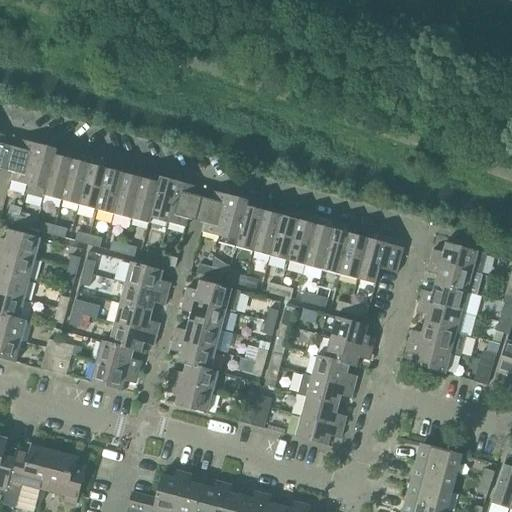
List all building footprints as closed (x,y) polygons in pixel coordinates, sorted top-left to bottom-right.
[(0,168),(6,170),(12,146),(4,144),(6,136),(0,133),(0,168)] [(11,180),(29,185),(40,145),(22,140),(19,148),(12,146),(6,170),(13,172),(11,180)] [(45,198),(45,196),(44,195),(46,189),(47,190),(56,155),(57,155),(58,149),(40,145),(29,185),(27,193),(45,198)] [(45,196),(63,200),(73,160),(57,155),(56,155),(47,190),(46,189),(44,195),(45,196)] [(63,200),(80,205),(91,164),(73,160),(63,200)] [(80,205),(97,209),(108,169),(91,164),(80,205)] [(97,209),(115,214),(125,174),(108,169),(97,209)] [(115,214),(132,219),(143,178),(125,174),(115,214)] [(152,218),(168,222),(179,182),(161,177),(159,183),(160,183),(151,218),(152,218)] [(150,224),(152,218),(151,218),(160,183),(159,183),(143,178),(132,219),(150,224)] [(189,219),(197,221),(203,197),(195,195),(197,187),(179,182),(168,222),(187,227),(189,219)] [(202,231),(221,236),(231,196),(213,191),(211,199),(203,197),(197,221),(204,223),(202,231)] [(219,242),(236,247),(247,206),(248,206),(250,200),(231,196),(221,236),(219,242)] [(236,247),(254,251),(265,211),(248,206),(247,206),(236,247)] [(254,251),(271,256),(282,215),(265,211),(254,251)] [(6,223),(18,226),(21,216),(9,213),(6,223)] [(271,256),(289,260),(299,220),(282,215),(271,256)] [(21,216),(18,226),(31,229),(33,220),(21,216)] [(289,260),(306,265),(317,225),(299,220),(289,260)] [(41,232),(53,235),(56,226),(44,222),(41,232)] [(306,265),(323,270),(334,229),(317,225),(306,265)] [(56,226),(53,235),(66,238),(68,229),(56,226)] [(0,237),(0,249),(36,259),(42,238),(9,229),(6,239),(0,237)] [(323,270),(341,274),(352,234),(334,229),(323,270)] [(76,241),(88,244),(91,235),(78,232),(76,241)] [(341,274),(358,279),(369,239),(352,234),(341,274)] [(91,235),(88,244),(100,247),(103,238),(91,235)] [(369,239),(358,279),(376,284),(381,268),(398,273),(405,248),(369,239)] [(111,250),(123,253),(125,244),(113,241),(111,250)] [(433,249),(430,261),(481,274),(487,253),(446,242),(444,252),(433,249)] [(125,244),(123,253),(135,257),(137,247),(125,244)] [(0,261),(0,262),(0,263),(0,271),(31,279),(36,259),(0,249),(0,261)] [(145,259),(157,263),(160,253),(148,250),(145,259)] [(178,258),(160,253),(157,263),(176,268),(178,258)] [(72,255),(69,268),(78,270),(81,258),(72,255)] [(87,259),(84,272),(93,274),(97,262),(87,259)] [(438,275),(435,284),(468,292),(478,295),(483,275),(481,274),(430,261),(427,272),(438,275)] [(131,262),(126,283),(169,294),(172,283),(162,280),(164,271),(131,262)] [(197,273),(210,276),(212,267),(200,264),(197,273)] [(212,267),(210,276),(222,280),(224,270),(212,267)] [(78,270),(69,268),(65,280),(75,282),(78,270)] [(0,292),(25,299),(31,279),(0,271),(0,292)] [(93,274),(84,272),(81,284),(90,286),(93,274)] [(232,282),(244,286),(247,276),(235,273),(232,282)] [(247,276),(244,286),(257,289),(259,280),(247,276)] [(187,287),(184,299),(227,310),(235,312),(241,291),(200,280),(197,290),(187,287)] [(267,292),(279,295),(282,286),(269,282),(267,292)] [(126,283),(120,303),(153,312),(156,303),(166,306),(169,294),(126,283)] [(423,290),(420,301),(463,312),(468,292),(435,284),(433,292),(423,290)] [(282,286),(279,295),(292,298),(294,289),(282,286)] [(0,314),(20,319),(20,318),(25,299),(0,292),(0,314)] [(302,301),(314,304),(317,295),(304,292),(302,301)] [(317,295),(314,304),(326,308),(329,298),(317,295)] [(61,296),(58,308),(67,310),(71,298),(61,296)] [(192,313),(189,321),(222,330),(227,310),(184,299),(181,310),(192,313)] [(76,300),(73,312),(82,314),(86,302),(76,300)] [(337,310),(349,314),(351,304),(339,301),(337,310)] [(427,315),(425,324),(457,333),(463,312),(420,301),(417,312),(427,315)] [(120,303),(115,323),(158,335),(161,323),(151,321),(153,312),(120,303)] [(287,303),(282,325),(291,327),(297,306),(287,303)] [(351,304),(349,314),(361,317),(364,308),(351,304)] [(67,310),(58,308),(55,320),(64,323),(67,310)] [(270,308),(267,321),(276,323),(279,311),(270,308)] [(82,314),(73,312),(70,324),(79,327),(82,314)] [(511,316),(502,313),(499,322),(511,325),(511,316)] [(0,335),(22,342),(28,321),(20,318),(20,319),(0,314),(0,335)] [(369,325),(329,314),(323,336),(331,338),(374,349),(377,338),(367,335),(369,325)] [(177,327),(174,339),(217,350),(222,330),(189,321),(187,330),(177,327)] [(276,323),(267,321),(263,333),(273,335),(276,323)] [(511,327),(511,325),(499,322),(497,330),(510,334),(511,327)] [(115,323),(110,342),(110,343),(135,350),(134,351),(142,353),(145,343),(155,346),(158,335),(115,323)] [(412,330),(409,341),(452,353),(462,355),(467,335),(457,333),(425,324),(422,333),(412,330)] [(291,327),(282,325),(279,337),(288,339),(291,327)] [(22,342),(0,335),(0,358),(17,363),(22,342)] [(331,338),(326,357),(325,358),(351,364),(350,365),(358,367),(361,358),(371,360),(374,349),(331,338)] [(49,339),(47,348),(59,351),(62,342),(49,339)] [(178,362),(186,365),(186,364),(211,370),(211,369),(217,350),(174,339),(171,350),(181,353),(178,362)] [(102,340),(97,361),(140,373),(143,361),(132,359),(134,351),(135,350),(110,343),(110,342),(102,340)] [(504,385),(511,387),(511,340),(508,340),(498,372),(507,375),(504,385)] [(261,341),(256,361),(265,363),(271,343),(261,341)] [(452,353),(409,341),(406,352),(416,355),(414,365),(446,374),(452,353)] [(62,342),(59,351),(72,354),(75,346),(62,342)] [(41,369),(54,372),(59,351),(47,348),(41,369)] [(484,350),(481,359),(494,363),(497,354),(484,350)] [(59,351),(54,372),(67,376),(72,354),(59,351)] [(274,353),(271,365),(280,367),(284,355),(274,353)] [(318,355),(312,376),(355,387),(358,376),(348,373),(350,365),(351,364),(325,358),(326,357),(318,355)] [(494,363),(481,359),(474,381),(487,385),(494,363)] [(140,373),(97,361),(91,382),(124,391),(126,381),(137,384),(140,373)] [(265,363),(256,361),(253,373),(262,376),(265,363)] [(174,370),(170,381),(214,392),(219,371),(211,369),(211,370),(186,364),(186,365),(184,373),(174,370)] [(271,365),(268,377),(277,380),(280,367),(271,365)] [(299,394),(307,396),(340,405),(342,396),(352,399),(355,387),(312,376),(305,374),(299,394)] [(214,392),(170,381),(168,392),(178,395),(175,405),(208,413),(214,392)] [(247,392),(245,401),(258,404),(260,395),(247,392)] [(260,395),(258,404),(270,408),(273,399),(260,395)] [(307,396),(302,416),(345,428),(348,416),(337,414),(340,405),(307,396)] [(239,422),(252,425),(258,404),(245,401),(239,422)] [(258,404),(252,425),(265,428),(270,408),(258,404)] [(345,428),(302,416),(296,437),(329,446),(332,436),(342,439),(345,428)] [(0,488),(7,490),(8,490),(18,450),(1,445),(3,437),(0,436),(0,488)] [(423,444),(418,463),(456,473),(461,454),(423,444)] [(8,490),(7,490),(3,504),(16,507),(22,484),(44,490),(55,451),(31,445),(30,450),(19,447),(18,450),(8,490)] [(78,457),(55,451),(44,490),(66,496),(65,500),(78,503),(86,472),(75,469),(78,457)] [(418,463),(413,482),(451,492),(456,473),(418,463)] [(492,502),(511,508),(511,504),(511,467),(504,465),(492,502)] [(486,469),(483,480),(491,483),(495,472),(486,469)] [(152,511),(174,511),(185,472),(177,470),(175,478),(163,474),(156,499),(152,511)] [(174,511),(195,511),(203,485),(191,482),(193,474),(185,472),(174,511)] [(195,511),(216,511),(225,482),(217,480),(215,488),(203,485),(195,511)] [(491,483),(483,480),(479,492),(488,495),(491,483)] [(216,511),(238,511),(242,495),(231,492),(233,484),(225,482),(216,511)] [(413,482),(408,500),(446,510),(451,492),(413,482)] [(238,511),(259,511),(264,493),(256,491),(254,498),(242,495),(238,511)] [(148,511),(152,511),(156,499),(132,492),(129,507),(148,511)] [(259,511),(280,511),(282,506),(270,503),(272,495),(264,493),(259,511)] [(408,500),(404,511),(445,511),(446,510),(408,500)] [(280,511),(301,511),(304,503),(296,501),(294,509),(282,506),(280,511)] [(304,503),(301,511),(309,511),(312,505),(304,503)]
